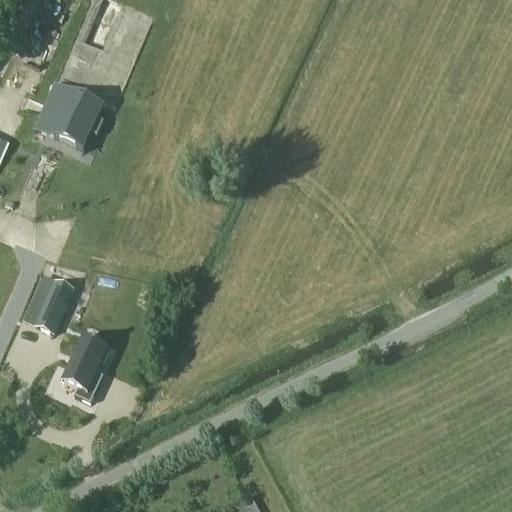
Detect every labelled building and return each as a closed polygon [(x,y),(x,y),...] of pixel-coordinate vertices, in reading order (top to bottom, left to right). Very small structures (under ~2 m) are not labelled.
[(46,0),(44,5),(73,19),(82,0),(46,0)] [(56,132),(51,143),(84,156),(101,114),(53,94),(40,126),(56,132)] [(0,168),(9,150),(0,145),(0,168)] [(88,262),(96,237),(77,231),(69,255),(88,262)] [(44,310),(55,286),(43,281),(33,305),(44,310)] [(55,286),(36,331),(54,339),(73,294),(55,286)] [(84,342),(65,383),(83,392),(80,400),(94,407),(106,381),(100,378),(111,355),(84,342)]
